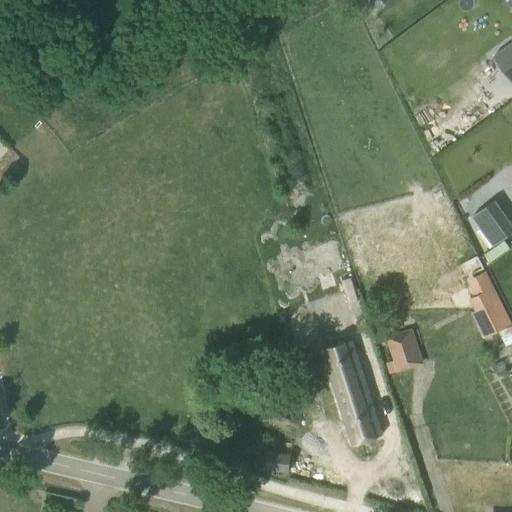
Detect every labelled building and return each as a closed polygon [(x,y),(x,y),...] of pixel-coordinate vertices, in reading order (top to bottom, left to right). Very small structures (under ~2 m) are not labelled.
[(511,42),(493,56),(511,82),(511,42)] [(511,222),(480,243),(511,290),(511,222)] [(468,299),(487,336),(511,324),(492,287),(468,299)] [(385,336),(397,372),(423,363),(412,327),(385,336)] [(357,355),(326,365),(352,444),(383,434),(357,355)] [(263,469),(289,471),(292,441),(266,439),(263,469)]
